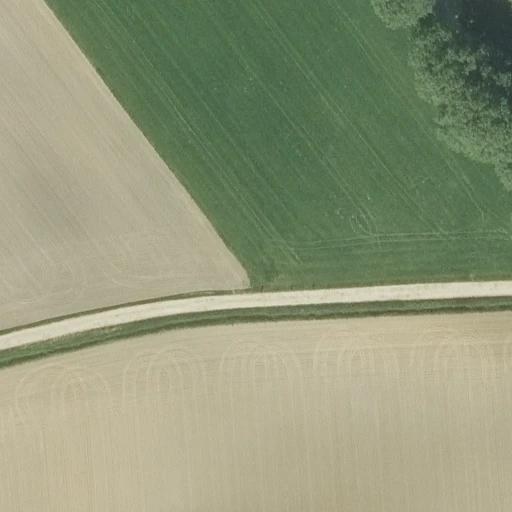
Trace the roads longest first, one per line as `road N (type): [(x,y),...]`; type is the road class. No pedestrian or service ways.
road 1 (track): [(511,288),(196,304),(0,342)]
road 2 (unclassified): [(511,103),(432,0)]
